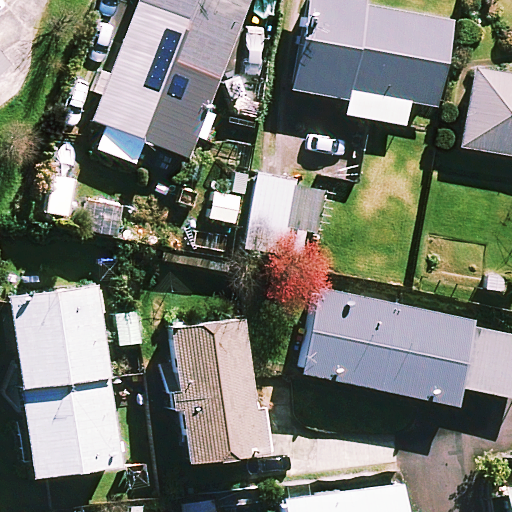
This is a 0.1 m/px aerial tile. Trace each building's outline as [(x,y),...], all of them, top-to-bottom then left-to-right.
[(139,0),(91,125),(103,130),(95,152),(131,167),(140,146),(183,163),(247,0),(139,0)] [(448,25),(320,0),(307,0),(289,95),(344,106),(346,96),(431,112),(448,25)] [(511,82),(471,74),(456,152),(511,163),(511,82)] [(291,183),(252,176),(239,251),(296,261),(301,232),(283,229),(291,183)] [(117,472),(93,291),(6,303),(30,483),(117,472)] [(511,339),(314,296),(297,378),(452,411),(457,391),(511,403),(511,339)] [(246,414),(238,326),(166,333),(179,470),(268,461),(263,412),(246,414)] [(399,511),(397,489),(280,503),(280,511),(399,511)]
